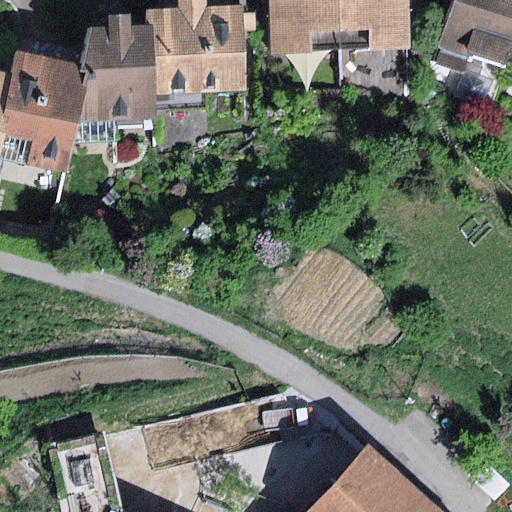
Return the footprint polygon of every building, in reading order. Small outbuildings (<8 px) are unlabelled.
[(158,92),(245,90),(242,8),(206,9),(205,0),(177,0),(178,9),(155,10),(156,26),(158,92)] [(341,0),(269,0),(273,53),(343,51),(341,0)] [(407,0),(341,0),(343,51),(409,49),(407,0)] [(511,39),(511,33),(511,0),(452,0),(435,51),(467,62),(471,52),(501,62),(511,39)] [(89,69),(78,122),(159,120),(158,92),(156,26),(132,27),(132,14),(108,15),(108,29),(95,30),(89,69)] [(19,54),(15,73),(2,135),(32,141),(26,167),(67,175),(78,122),(89,69),(19,54)] [(0,143),(2,135),(15,73),(0,70),(0,143)] [(443,511),(368,441),(300,511),(443,511)]
